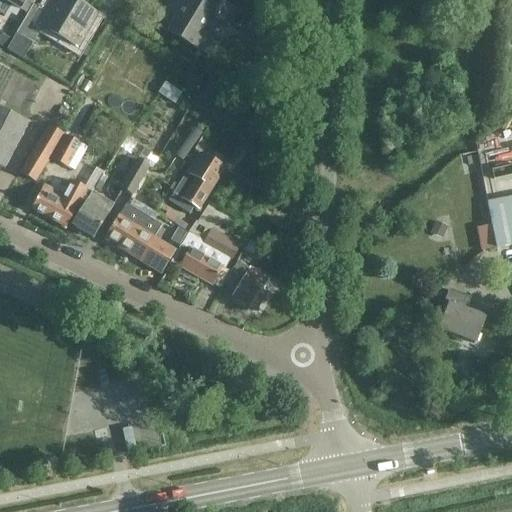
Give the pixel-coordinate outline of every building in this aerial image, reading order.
[(1,0),(0,1),(20,12),(26,0),(1,0)] [(77,48),(96,16),(67,0),(52,0),(45,14),(32,6),(15,35),(32,45),(42,28),(77,48)] [(223,18),(229,8),(215,0),(202,0),(200,4),(194,0),(179,0),(171,15),(174,17),(166,31),(197,49),(218,15),(223,18)] [(0,35),(0,49),(6,52),(11,43),(0,35)] [(11,43),(6,52),(22,62),(31,47),(14,37),(11,43)] [(211,77),(201,93),(220,104),(229,88),(211,77)] [(182,96),(165,85),(158,97),(174,107),(182,96)] [(0,168),(3,170),(27,124),(0,110),(0,168)] [(62,136),(47,127),(19,174),(33,183),(48,158),(51,159),(65,167),(77,146),(62,137),(62,136)] [(244,148),(238,159),(263,175),(270,164),(244,148)] [(136,162),(135,164),(127,159),(122,167),(130,172),(120,188),(131,195),(147,169),(136,162)] [(465,205),(484,201),(478,170),(459,174),(465,205)] [(197,211),(210,190),(186,174),(169,203),(189,215),(193,208),(197,211)] [(63,229),(83,190),(69,182),(61,198),(41,188),(29,211),(63,229)] [(273,189),(267,199),(285,210),(291,200),(273,189)] [(91,240),(112,206),(91,193),(70,227),(91,240)] [(511,196),(487,202),(491,224),(496,249),(511,245),(511,196)] [(149,214),(127,200),(122,209),(144,222),(149,214)] [(158,230),(153,239),(115,218),(102,241),(160,275),(173,251),(165,246),(168,241),(164,239),(166,235),(158,230)] [(440,240),(446,228),(434,222),(428,235),(440,240)] [(203,246),(230,262),(237,251),(210,235),(203,246)] [(211,287),(221,270),(188,250),(187,251),(184,249),(174,265),(211,287)] [(261,292),(267,282),(248,270),(231,298),(255,312),(265,295),(261,292)] [(474,344),(485,317),(466,310),(471,299),(449,291),(443,304),(448,306),(438,330),(474,344)]
